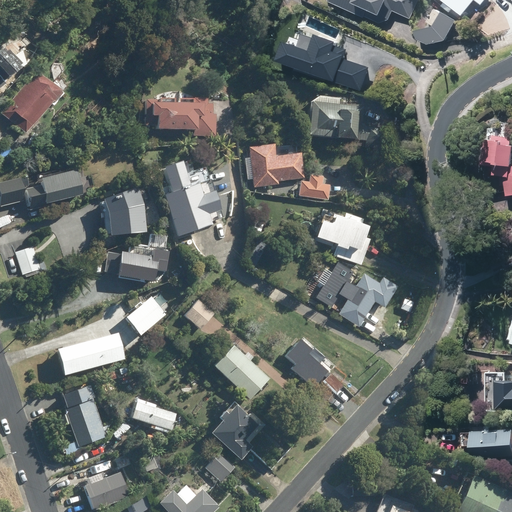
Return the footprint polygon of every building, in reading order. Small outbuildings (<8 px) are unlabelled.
[(333,0),(332,4),(367,20),(368,18),(382,24),(392,21),(396,13),(412,20),(421,0),(333,0)] [(445,0),(466,17),(480,1),(483,2),(484,0),(445,0)] [(511,16),(508,12),(499,20),(509,31),(511,28),(511,16)] [(439,29),(421,33),(423,41),(431,46),(448,42),(461,23),(449,15),(448,17),(442,13),(434,26),(439,29)] [(484,25),(480,30),(486,35),(490,30),(484,25)] [(5,50),(0,54),(0,84),(2,83),(4,86),(26,68),(21,54),(14,60),(5,50)] [(345,64),(340,70),(344,73),(342,75),(359,91),(362,88),(365,91),(370,86),(367,83),(379,69),(362,53),(348,67),(345,64)] [(36,73),(0,112),(0,113),(26,137),(52,107),(54,107),(62,97),(61,96),(66,90),(63,87),(63,84),(58,80),(52,86),(36,73)] [(159,100),(146,100),(145,125),(156,124),(156,126),(156,128),(158,128),(193,129),(193,136),(215,136),(215,115),(215,114),(212,114),(212,104),(207,104),(207,100),(206,100),(207,98),(194,97),(194,98),(159,98),(159,100)] [(337,142),(366,144),(365,150),(385,151),(386,131),(363,130),(363,109),(339,107),(339,101),(319,100),(311,106),(310,139),(337,140),(337,142)] [(490,137),(487,158),(501,159),(500,162),(511,163),(511,135),(496,134),(495,138),(490,137)] [(273,147),(249,150),(254,190),(279,187),(279,183),(303,180),(301,155),(274,158),(273,147)] [(164,198),(179,239),(212,227),(211,225),(224,220),(211,183),(190,190),(181,166),(164,172),(172,196),(164,198)] [(42,188),(25,192),(30,212),(83,198),(77,174),(41,184),(42,188)] [(330,187),(322,186),(323,179),(310,177),(309,184),(301,184),(299,198),(328,201),(330,187)] [(26,181),(0,186),(0,209),(24,205),(21,191),(28,189),(26,181)] [(138,189),(104,203),(109,215),(111,238),(147,234),(144,203),(138,189)] [(330,224),(320,220),(314,237),(335,244),(335,246),(336,246),(333,256),(358,265),(366,241),(364,240),(368,226),(361,224),(363,219),(345,213),(343,217),(332,214),(330,224)] [(31,248),(14,254),(22,277),(40,271),(31,248)] [(117,279),(155,285),(156,273),(166,274),(169,254),(153,252),(152,259),(121,255),(117,279)] [(321,259),(319,265),(329,269),(331,262),(321,259)] [(379,286),(363,276),(338,317),(359,330),(375,304),(385,311),(398,290),(383,280),(379,286)] [(413,302),(403,298),(399,310),(409,314),(413,302)] [(150,300),(126,321),(141,338),(165,317),(150,300)] [(214,316),(197,302),(184,317),(201,332),(214,316)] [(125,331),(114,339),(126,355),(137,347),(125,331)] [(286,360),(303,374),(299,378),(313,389),(316,385),(318,386),(328,375),(308,358),(312,354),(299,343),(286,360)] [(231,346),(212,367),(248,398),(267,377),(248,361),(251,357),(246,353),(243,356),(231,346)] [(502,377),(501,408),(511,408),(511,372),(510,373),(510,377),(502,377)] [(343,389),(330,376),(323,383),(336,396),(343,389)] [(91,400),(93,400),(88,387),(62,397),(65,407),(63,408),(78,446),(105,436),(91,400)] [(151,427),(150,430),(170,436),(176,416),(156,411),(156,408),(137,403),(132,422),(151,427)] [(237,409),(211,437),(241,464),(253,450),(245,443),(258,428),(237,409)] [(491,428),(477,429),(479,457),(511,455),(511,426),(495,428),(495,425),(491,425),(491,428)] [(158,453),(144,459),(150,471),(163,465),(158,453)] [(218,455),(205,470),(221,485),(235,470),(218,455)] [(458,459),(451,456),(448,464),(455,467),(458,459)] [(101,473),(84,479),(87,485),(82,487),(92,511),(127,496),(117,473),(103,479),(101,473)] [(511,493),(474,475),(456,511),(509,511),(511,507),(511,493)] [(352,486),(353,497),(377,496),(377,485),(352,486)] [(158,505),(165,511),(213,511),(217,508),(200,490),(184,506),(171,492),(158,505)]
